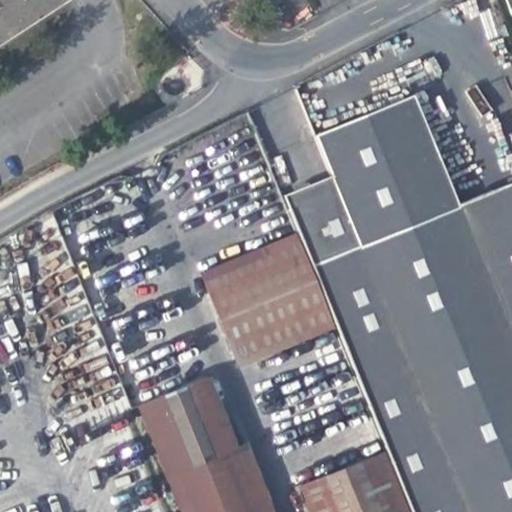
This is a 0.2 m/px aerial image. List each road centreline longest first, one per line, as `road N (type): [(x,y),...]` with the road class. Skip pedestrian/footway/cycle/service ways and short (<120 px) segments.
road 1 (unclassified): [(0,218),(244,96),(250,77)]
road 2 (residential): [(407,0),(250,77)]
